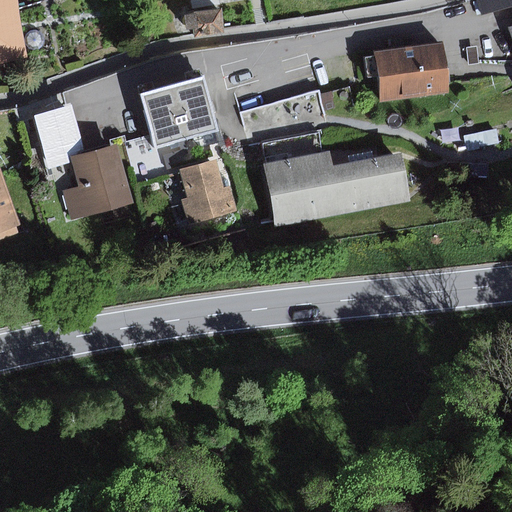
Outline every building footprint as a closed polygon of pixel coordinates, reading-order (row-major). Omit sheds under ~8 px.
[(17,0),(0,0),(0,63),(28,59),(22,27),(17,0)] [(219,0),(191,0),(193,9),(220,4),(219,0)] [(224,33),(223,10),(197,12),(197,15),(186,16),(188,32),(194,31),(195,39),(224,33)] [(442,43),(376,50),(377,56),(367,57),(369,78),(380,77),(383,101),(448,94),(442,43)] [(477,47),(467,48),(469,65),(479,64),(477,47)] [(205,78),(175,86),(189,139),(219,131),(205,78)] [(154,135),(157,147),(189,139),(175,86),(143,95),(154,135)] [(249,144),(261,142),(319,131),(328,129),(326,120),(317,90),(241,113),(249,144)] [(73,157),(85,154),(72,107),(35,117),(49,169),(74,162),(73,157)] [(319,131),(261,142),(277,228),(413,203),(405,156),(375,162),(350,166),(326,171),(319,131)] [(480,133),(456,138),(459,152),(483,147),(480,133)] [(157,147),(154,135),(126,143),(135,176),(137,184),(165,176),(157,147)] [(109,141),(111,147),(120,180),(135,176),(126,143),(124,137),(109,141)] [(70,220),(127,205),(120,180),(111,147),(85,154),(73,157),(74,162),(81,187),(62,192),(70,220)] [(348,156),(350,166),(375,162),(373,152),(348,156)] [(217,160),(181,171),(189,199),(183,200),(191,227),(239,212),(231,188),(226,189),(217,160)] [(488,166),(471,164),(470,177),(487,178),(488,166)] [(0,167),(0,166),(0,240),(19,233),(17,227),(22,225),(0,167)]
